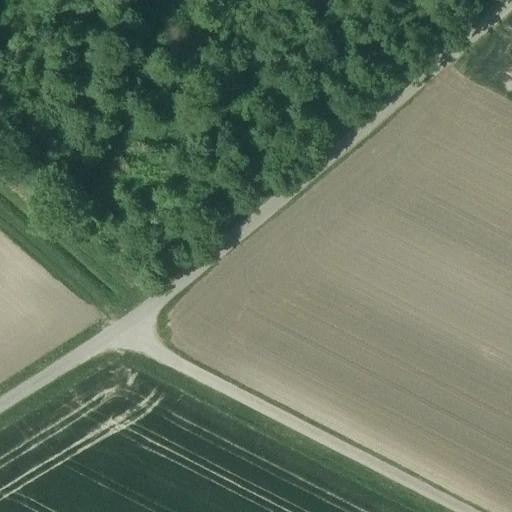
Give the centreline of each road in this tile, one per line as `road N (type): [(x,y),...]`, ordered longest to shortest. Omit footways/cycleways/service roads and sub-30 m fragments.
road 1 (unclassified): [(130,315),(453,69),(511,9)]
road 2 (unclassified): [(487,511),(170,349),(130,315)]
road 3 (unclassified): [(0,399),(130,315)]
